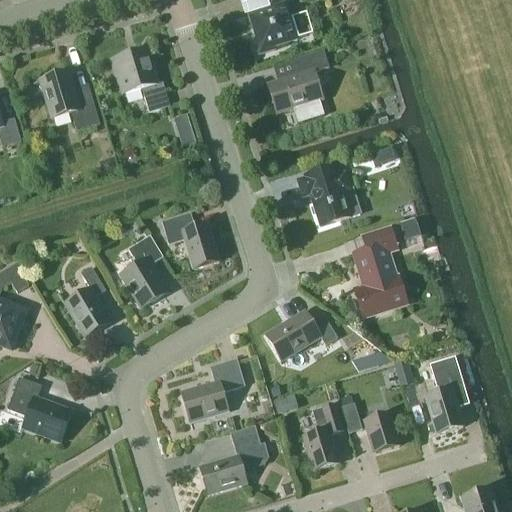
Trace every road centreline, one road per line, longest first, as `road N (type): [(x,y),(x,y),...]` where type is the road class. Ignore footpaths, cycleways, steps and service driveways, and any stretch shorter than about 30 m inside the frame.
road 1 (residential): [(132,423),(128,381),(251,299),(261,265),(175,0)]
road 2 (residential): [(289,511),(470,455)]
road 3 (residential): [(0,508),(132,423)]
